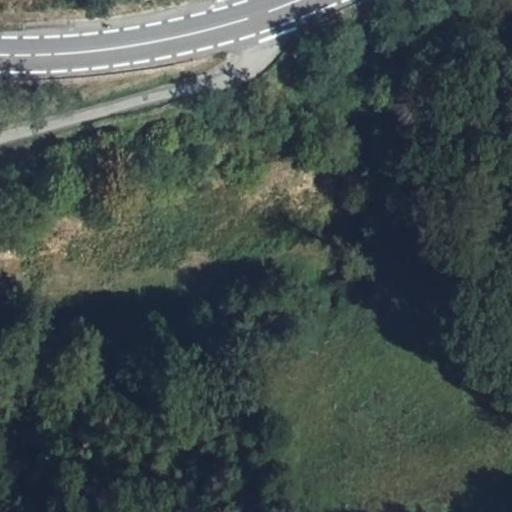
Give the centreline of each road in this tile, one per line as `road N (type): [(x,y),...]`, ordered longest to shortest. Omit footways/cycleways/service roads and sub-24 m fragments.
road 1 (unclassified): [(254,14),(262,42),(225,78),(0,136)]
road 2 (secondary): [(254,14),(120,47),(0,53)]
